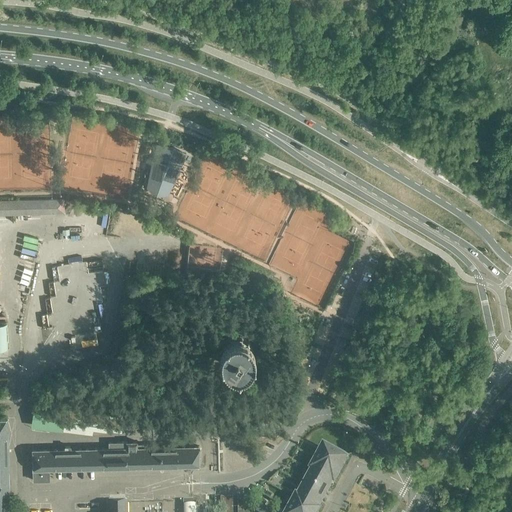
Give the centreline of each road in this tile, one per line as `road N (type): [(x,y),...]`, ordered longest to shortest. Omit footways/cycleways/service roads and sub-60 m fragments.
road 1 (primary): [(511,262),(467,219),(230,81),(107,43),(0,27)]
road 2 (primary): [(237,116),(461,256),(479,281),(501,357),(489,391)]
road 3 (primary): [(237,116),(452,236),(511,284)]
road 4 (unknown): [(23,434),(305,421)]
road 5 (primary): [(0,56),(143,81),(237,116)]
road 6 (secondary): [(414,511),(489,391)]
